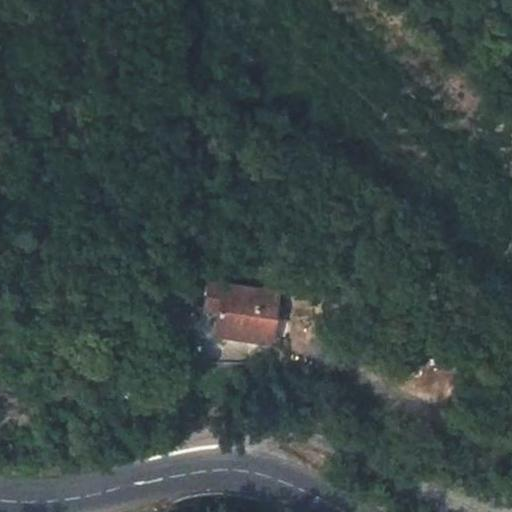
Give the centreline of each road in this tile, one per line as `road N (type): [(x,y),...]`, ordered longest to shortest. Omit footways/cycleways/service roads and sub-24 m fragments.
road 1 (unclassified): [(476,511),(303,424),(250,419),(228,466)]
road 2 (secondary): [(228,466),(82,497),(0,495)]
road 3 (secondary): [(342,511),(228,466)]
